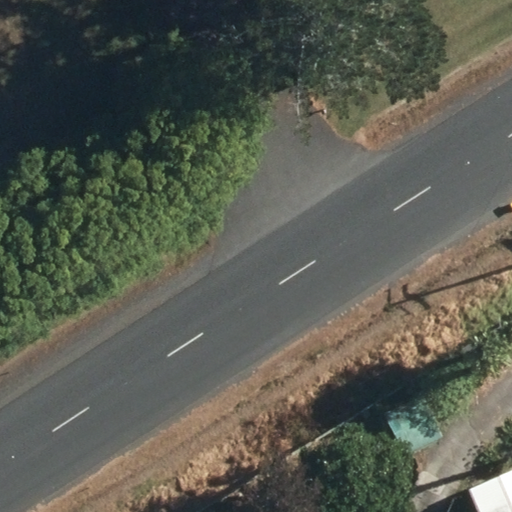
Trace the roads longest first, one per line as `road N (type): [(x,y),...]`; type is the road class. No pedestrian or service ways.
road 1 (unclassified): [(511,138),(0,474)]
road 2 (unknown): [(285,287),(170,0)]
